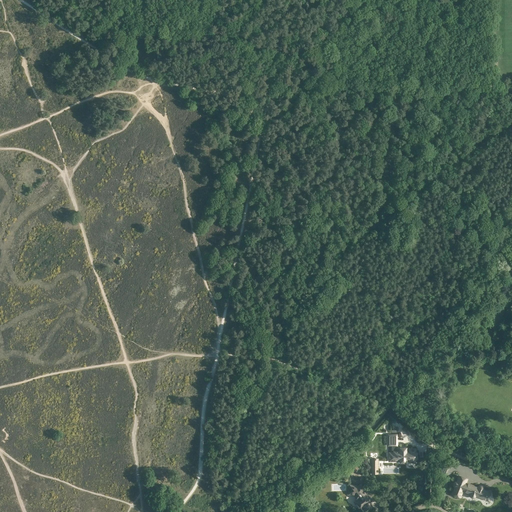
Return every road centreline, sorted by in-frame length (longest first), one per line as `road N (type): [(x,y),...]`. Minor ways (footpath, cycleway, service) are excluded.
road 1 (track): [(511,212),(482,295),(361,437),(302,468),(273,511)]
road 2 (track): [(501,129),(315,271),(268,358)]
road 3 (track): [(277,60),(308,83),(414,91),(500,86)]
road 4 (track): [(94,0),(130,37),(238,37)]
road 5 (residential): [(511,475),(434,444),(429,505)]
road 6 (track): [(0,387),(128,362)]
